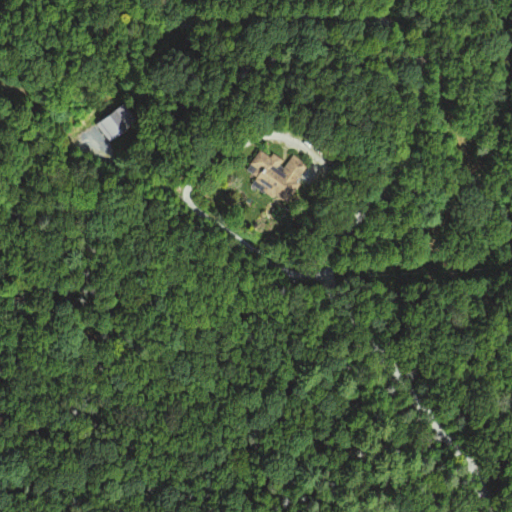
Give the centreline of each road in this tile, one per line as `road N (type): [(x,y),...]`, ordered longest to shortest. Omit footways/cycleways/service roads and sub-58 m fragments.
road 1 (tertiary): [(488,511),(466,463),(329,284),(335,237),(406,148),(418,87),(410,48),(376,21),(314,17),(207,27),(156,0)]
road 2 (residential): [(328,274),(282,270),(182,198)]
